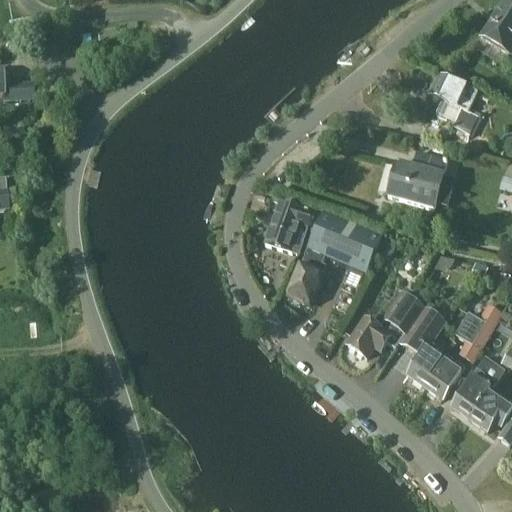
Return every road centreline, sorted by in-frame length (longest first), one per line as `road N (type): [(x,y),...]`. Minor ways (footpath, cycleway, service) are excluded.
road 1 (unclassified): [(465,511),(453,491),(256,300),(232,236),(252,171),(295,122),(447,0)]
road 2 (unclassified): [(165,511),(144,479),(98,335),(76,244),(73,190),(83,140),(120,99),(243,0)]
road 3 (track): [(26,0),(69,17),(168,17),(197,39)]
